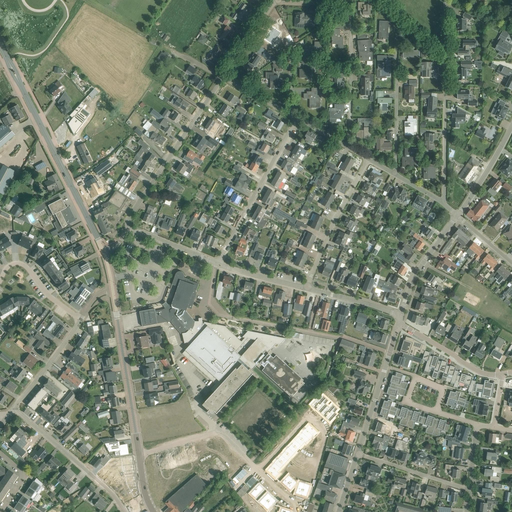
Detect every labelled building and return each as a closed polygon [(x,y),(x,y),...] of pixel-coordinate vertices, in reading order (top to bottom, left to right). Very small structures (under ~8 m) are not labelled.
[(358,11),(363,11),(363,15),(371,15),(371,4),(367,4),(367,5),(364,5),(364,2),(358,2),(358,11)] [(233,13),(231,17),(232,18),(235,20),(237,21),(238,18),(240,19),(240,21),(241,20),(245,23),(245,22),(246,22),(247,22),(247,21),(247,20),(247,19),(250,16),(248,15),(250,12),(246,10),(248,6),(244,4),(242,3),(239,7),(242,9),(238,15),(235,13),(234,14),(233,13)] [(300,24),(311,25),(311,15),(304,15),(304,14),(296,13),(295,24),(296,24),(296,23),(300,23),(300,24)] [(462,19),(458,19),(457,31),(460,31),(460,32),(463,32),(463,31),(466,31),(466,20),(467,19),(470,21),(472,18),(465,13),(463,16),(464,17),(462,19)] [(220,22),(225,25),(229,20),(224,17),(220,22)] [(379,40),(383,40),(384,39),(388,39),(388,35),(388,33),(389,26),(390,26),(390,22),(380,21),(379,40)] [(332,44),(339,44),(339,48),(343,48),(343,37),(338,37),(338,35),(340,35),(340,30),(339,30),(339,24),(336,24),(336,30),(332,30),(332,44)] [(232,29),(228,26),(227,26),(224,31),(225,31),(220,39),(225,42),(226,41),(229,43),(231,39),(230,38),(234,32),(231,30),(231,29),(232,29)] [(282,32),(273,26),(264,39),(273,45),(274,44),(275,45),(278,41),(276,40),(282,32)] [(498,54),(503,56),(505,52),(509,54),(511,50),(510,49),(511,48),(511,46),(511,45),(505,42),(508,37),(501,34),(499,37),(501,39),(497,46),(497,45),(496,46),(497,47),(495,49),(499,51),(498,54)] [(198,41),(204,46),(208,39),(202,35),(198,41)] [(407,58),(415,57),(420,57),(420,58),(420,51),(414,51),(414,47),(414,43),(414,44),(411,44),(411,38),(411,39),(403,39),(403,38),(403,44),(407,44),(407,47),(406,47),(406,51),(403,51),(403,54),(403,55),(403,58),(403,56),(407,56),(407,58)] [(372,51),(371,40),(358,41),(358,42),(359,48),(361,49),(361,51),(360,51),(360,61),(367,61),(367,65),(372,65),(372,61),(373,51),(372,51)] [(463,47),(463,49),(458,49),(458,56),(469,56),(469,49),(469,47),(476,47),(476,41),(463,41),(463,47)] [(322,42),(320,42),(317,42),(317,47),(315,47),(315,46),(302,46),(302,56),(306,56),(306,55),(322,55),(322,45),(322,42)] [(224,50),(220,47),(218,46),(213,54),(212,53),(208,59),(216,65),(220,59),(219,57),(221,54),(224,50)] [(262,56),(268,60),(271,55),(265,51),(262,56)] [(161,56),(159,59),(164,63),(169,55),(167,53),(166,55),(166,56),(164,58),(161,56)] [(247,66),(252,70),(255,66),(256,67),(262,58),(254,53),(249,62),(247,66)] [(378,59),(378,70),(382,70),(382,77),(390,77),(390,70),(391,70),(391,66),(390,66),(390,64),(391,64),(391,60),(390,60),(390,56),(383,56),(378,56),(378,59)] [(302,60),(302,64),(303,64),(303,69),(300,69),(300,78),(307,78),(307,80),(312,80),(312,64),(307,64),(307,60),(302,60)] [(461,62),(461,67),(462,68),(462,69),(466,69),(466,70),(472,70),(472,69),(481,69),(481,62),(461,62)] [(421,75),(421,77),(423,77),(426,77),(431,77),(431,75),(433,75),(438,75),(438,68),(433,67),(432,67),(432,65),(432,63),(429,63),(429,64),(421,64),(421,63),(421,72),(421,75)] [(187,70),(193,75),(197,70),(190,66),(187,70)] [(506,87),(511,90),(511,87),(511,70),(504,67),(501,72),(511,77),(506,87)] [(457,81),(466,81),(466,70),(466,69),(462,69),(457,69),(457,73),(457,76),(457,81)] [(274,73),(266,73),(266,79),(270,79),(270,82),(273,82),(273,88),(284,88),(284,78),(280,78),(280,79),(278,79),(278,76),(274,76),(274,73)] [(361,78),(361,89),(362,89),(362,91),(361,91),(361,95),(369,95),(369,82),(374,82),(374,75),(366,75),(366,78),(361,78)] [(204,82),(200,79),(195,76),(191,83),(195,85),(195,86),(200,89),(204,82)] [(335,78),(335,89),(344,89),(344,81),(342,81),(342,78),(337,78),(335,78)] [(417,83),(414,83),(409,83),(409,87),(405,87),(405,99),(408,99),(408,103),(415,103),(415,99),(414,99),(414,87),(417,87),(417,83)] [(56,86),(50,91),(54,97),(60,91),(59,90),(63,87),(60,84),(57,87),(56,86)] [(172,91),(178,94),(181,90),(176,86),(172,91)] [(186,90),(184,93),(188,95),(187,96),(193,100),(197,93),(188,87),(186,90)] [(317,88),(312,88),(312,94),(304,94),(304,99),(310,99),(310,108),(321,108),(321,96),(318,96),(317,88)] [(94,89),(88,95),(92,98),(97,92),(94,89)] [(457,99),(469,99),(469,101),(468,101),(468,106),(477,106),(477,101),(472,101),(472,96),(469,96),(469,91),(457,91),(457,99)] [(58,107),(64,115),(71,110),(67,104),(71,101),(65,92),(58,102),(60,105),(58,107)] [(384,99),(384,92),(376,92),(376,99),(378,99),(378,103),(380,103),(380,111),(388,111),(388,103),(392,103),(392,99),(384,99)] [(235,101),(238,103),(240,100),(237,98),(238,98),(232,94),(228,101),(233,104),(235,101)] [(175,96),(171,102),(174,105),(178,108),(179,107),(185,111),(189,105),(183,101),(179,98),(178,99),(175,96)] [(436,107),(437,98),(430,98),(429,108),(428,108),(428,114),(427,117),(436,118),(437,109),(435,108),(435,106),(436,107)] [(496,103),(493,108),(494,109),(498,110),(495,115),(498,117),(497,119),(500,121),(501,118),(503,119),(508,109),(504,107),(506,103),(500,100),(499,103),(498,104),(496,103)] [(72,119),(67,125),(73,136),(75,134),(86,119),(79,113),(84,106),(80,104),(69,116),(72,119)] [(219,113),(225,117),(229,111),(231,113),(233,110),(225,104),(219,113)] [(330,112),(330,123),(336,123),(335,123),(336,119),(342,119),(342,112),(344,112),(344,105),(337,104),(337,108),(331,108),(331,112),(330,112)] [(17,105),(9,110),(11,113),(12,112),(16,121),(24,117),(17,105)] [(236,109),(244,115),(246,112),(238,106),(236,109)] [(452,114),(452,128),(459,128),(460,121),(466,122),(466,115),(468,115),(470,115),(471,116),(471,115),(458,108),(457,114),(452,114)] [(167,109),(162,116),(165,118),(166,119),(171,112),(167,109)] [(182,116),(178,113),(173,110),(172,113),(175,115),(172,120),(177,123),(182,116)] [(266,113),(264,116),(270,120),(271,119),(275,121),(278,123),(277,124),(274,122),(272,126),(275,128),(275,127),(280,130),(283,123),(279,121),(278,120),(279,117),(273,114),(272,117),(267,114),(268,113),(267,112),(266,113)] [(2,119),(5,126),(13,122),(9,115),(2,119)] [(164,131),(170,134),(171,132),(172,132),(172,131),(172,130),(174,128),(169,125),(170,122),(166,119),(165,118),(161,124),(166,127),(164,131)] [(212,119),(206,128),(210,131),(213,126),(217,128),(216,129),(218,130),(220,127),(218,125),(215,123),(216,122),(212,119)] [(365,131),(357,131),(357,139),(362,139),(362,138),(365,138),(365,140),(370,140),(370,135),(370,128),(371,128),(371,122),(371,119),(365,119),(365,122),(365,123),(365,131)] [(405,122),(405,128),(406,128),(406,133),(405,133),(405,134),(406,134),(406,135),(411,135),(414,135),(414,132),(417,132),(417,126),(417,119),(413,119),(412,119),(408,119),(407,119),(408,119),(408,122),(407,122),(405,122)] [(145,125),(143,128),(148,131),(153,125),(151,124),(148,121),(145,125)] [(257,126),(264,130),(267,126),(260,122),(257,126)] [(0,147),(11,139),(14,135),(7,127),(6,128),(4,126),(2,123),(0,124),(0,126),(0,127),(0,147)] [(148,131),(153,135),(154,133),(155,133),(158,129),(153,125),(148,131)] [(230,137),(235,130),(231,128),(226,135),(230,137)] [(478,129),(475,135),(483,139),(486,133),(478,129)] [(263,135),(261,139),(265,141),(266,139),(272,143),(275,137),(269,134),(270,133),(266,130),(263,135)] [(318,140),(322,142),(324,138),(320,136),(319,137),(309,131),(305,137),(307,137),(304,142),(311,145),(316,138),(318,139),(318,140)] [(156,141),(162,145),(166,139),(160,135),(160,136),(155,133),(154,133),(150,139),(156,142),(156,141)] [(425,146),(427,146),(427,149),(431,149),(431,150),(434,150),(434,145),(433,145),(433,139),(436,139),(436,134),(426,134),(425,146)] [(203,137),(200,136),(196,142),(195,142),(193,145),(194,145),(193,146),(200,151),(205,144),(208,146),(210,143),(217,147),(219,143),(211,138),(208,141),(203,137)] [(376,143),(377,143),(377,151),(379,151),(380,151),(383,151),(383,149),(384,149),(384,150),(392,150),(392,143),(383,143),(383,142),(382,142),(382,137),(375,137),(376,143)] [(260,145),(256,152),(264,156),(265,153),(266,153),(270,147),(265,144),(264,144),(262,143),(261,145),(260,145)] [(82,145),(77,147),(85,163),(87,162),(87,161),(89,160),(89,161),(92,160),(89,155),(90,155),(90,154),(88,151),(87,151),(85,146),(83,147),(82,145)] [(291,158),(295,161),(296,162),(301,154),(305,156),(307,152),(297,146),(293,153),(293,154),(291,158)] [(142,147),(137,156),(140,158),(144,152),(148,155),(146,159),(145,158),(143,160),(149,164),(150,162),(151,162),(155,156),(150,153),(151,152),(142,147)] [(403,166),(403,167),(410,167),(410,166),(419,166),(420,149),(405,149),(405,154),(405,158),(403,158),(403,166)] [(190,151),(187,156),(190,158),(188,161),(192,164),(194,161),(194,160),(193,160),(195,158),(202,162),(205,157),(201,154),(199,157),(196,155),(197,155),(190,151)] [(255,159),(253,162),(259,166),(263,159),(257,155),(257,156),(253,154),(251,157),(255,159)] [(137,156),(134,159),(140,162),(138,166),(135,164),(133,166),(139,170),(139,169),(144,172),(148,166),(149,164),(143,160),(140,158),(137,156)] [(38,160),(32,157),(25,169),(31,172),(38,160)] [(353,164),(354,161),(355,162),(355,161),(348,158),(344,164),(351,167),(353,164)] [(459,177),(469,184),(480,169),(478,167),(480,163),(472,158),(459,177)] [(109,159),(99,167),(104,172),(113,165),(109,159)] [(511,161),(509,159),(500,170),(505,174),(507,172),(509,174),(511,171),(511,161)] [(282,163),(280,166),(282,167),(281,167),(286,170),(289,172),(290,172),(295,175),(298,170),(301,166),(296,163),(294,161),(292,165),(287,161),(285,161),(283,164),(282,163)] [(35,165),(37,171),(46,167),(44,162),(35,165)] [(253,162),(251,166),(247,164),(245,167),(249,169),(249,170),(255,173),(259,166),(253,162)] [(348,173),(349,171),(351,167),(344,164),(341,162),(338,168),(341,170),(348,174),(348,173)] [(430,164),(425,164),(425,167),(424,167),(424,179),(435,179),(436,167),(435,167),(435,163),(430,163),(430,164)] [(194,168),(194,167),(189,164),(187,168),(182,164),(177,170),(183,174),(185,171),(190,174),(194,168)] [(3,165),(0,170),(0,193),(3,195),(15,172),(3,165)] [(235,165),(233,169),(238,172),(242,174),(239,179),(249,184),(252,179),(249,178),(250,177),(249,177),(245,175),(246,172),(240,168),(235,165)] [(324,168),(336,175),(338,171),(331,168),(326,165),(324,168)] [(140,175),(132,169),(129,173),(130,173),(138,179),(140,175)] [(372,173),(368,179),(371,181),(371,184),(372,184),(375,186),(376,183),(379,178),(381,180),(382,179),(383,177),(380,175),(381,174),(373,169),(372,173)] [(279,172),(275,178),(282,182),(284,178),(287,180),(288,178),(279,172)] [(138,179),(130,173),(122,185),(132,191),(137,183),(136,182),(138,179)] [(45,184),(48,191),(54,189),(55,192),(62,188),(55,174),(47,178),(49,182),(45,184)] [(338,175),(335,181),(342,185),(344,181),(343,181),(345,179),(338,175)] [(94,177),(86,181),(90,188),(94,195),(102,191),(94,177)] [(275,178),(272,185),(278,188),(283,190),(286,184),(282,182),(275,178)] [(495,178),(489,186),(491,188),(488,191),(494,196),(497,192),(496,191),(502,184),(495,178)] [(167,188),(171,191),(172,189),(179,193),(183,187),(176,183),(177,182),(171,179),(167,185),(168,186),(167,188)] [(224,184),(231,188),(233,183),(227,179),(224,184)] [(239,179),(235,187),(244,193),(249,184),(239,179)] [(335,181),(332,187),(338,191),(339,191),(338,191),(339,188),(340,188),(342,185),(335,181)] [(511,187),(506,182),(503,187),(509,192),(511,187)] [(362,190),(372,196),(377,187),(375,186),(372,184),(371,187),(365,184),(364,184),(362,187),(363,188),(362,190)] [(234,190),(229,187),(226,186),(225,189),(228,190),(226,193),(233,198),(232,201),(238,204),(241,198),(236,194),(235,195),(232,193),(234,190)] [(405,195),(405,193),(407,191),(400,188),(399,190),(394,187),(389,198),(395,201),(397,199),(402,202),(403,201),(404,201),(404,202),(408,204),(410,200),(406,198),(405,199),(404,198),(406,195),(405,195)] [(114,228),(131,203),(132,200),(116,189),(108,202),(101,205),(102,208),(94,212),(96,216),(104,235),(112,231),(115,230),(114,228)] [(266,195),(272,199),(276,193),(269,189),(269,190),(268,192),(266,195)] [(296,196),(287,191),(284,195),(290,197),(294,200),(296,196)] [(326,191),(322,197),(323,198),(325,199),(332,202),(334,199),(335,196),(331,194),(329,193),(328,193),(326,191)] [(307,200),(311,202),(316,194),(312,192),(309,197),(307,200)] [(275,200),(272,199),(266,195),(264,199),(263,201),(262,201),(269,205),(271,206),(275,200)] [(373,200),(368,197),(366,196),(364,198),(359,195),(356,202),(363,206),(366,202),(370,204),(371,202),(372,202),(373,200)] [(422,198),(418,196),(414,203),(421,207),(419,210),(423,212),(422,212),(427,215),(430,209),(426,206),(426,207),(425,206),(427,201),(424,199),(422,198)] [(322,197),(319,203),(322,205),(324,206),(329,209),(329,208),(330,206),(332,202),(325,199),(323,198),(322,197)] [(470,210),(466,215),(476,222),(479,218),(481,215),(483,214),(488,206),(490,203),(486,200),(484,198),(482,201),(481,201),(473,212),(470,210)] [(61,199),(44,207),(45,209),(49,217),(54,214),(57,221),(54,223),(57,229),(58,232),(62,228),(67,225),(68,224),(75,221),(67,207),(66,208),(61,199)] [(224,204),(223,207),(227,209),(225,213),(231,216),(235,209),(229,205),(230,204),(226,201),(224,204)] [(31,210),(33,213),(36,211),(37,213),(45,209),(44,207),(42,203),(34,208),(31,210)] [(148,209),(150,210),(148,215),(146,214),(143,221),(149,223),(150,222),(153,224),(156,218),(152,216),(153,211),(154,212),(155,208),(149,206),(148,209)] [(256,212),(263,216),(264,213),(270,217),(272,213),(259,206),(256,212)] [(365,210),(362,209),(360,207),(358,210),(353,207),(349,213),(357,217),(360,213),(362,215),(365,210)] [(262,217),(263,216),(256,212),(253,218),(259,222),(257,226),(263,229),(267,222),(264,220),(265,219),(262,217)] [(290,220),(292,217),(282,212),(280,215),(290,220)] [(206,221),(205,222),(210,225),(213,219),(204,213),(201,218),(206,221)] [(225,213),(223,216),(219,214),(217,217),(221,219),(221,220),(227,223),(231,216),(225,213)] [(495,219),(496,220),(491,225),(497,230),(507,219),(500,213),(495,219)] [(24,215),(19,218),(30,224),(26,216),(24,214),(23,214),(24,215)] [(178,227),(179,227),(176,233),(183,236),(186,230),(181,228),(186,215),(182,214),(178,227)] [(404,214),(400,221),(404,224),(409,217),(404,214)] [(317,215),(314,221),(321,224),(323,221),(322,221),(323,218),(324,218),(317,215)] [(160,218),(157,225),(162,227),(162,228),(169,231),(171,226),(174,227),(177,221),(166,216),(164,220),(160,218)] [(346,228),(353,232),(359,221),(353,218),(352,221),(347,218),(343,224),(347,226),(346,228)] [(219,225),(216,223),(217,221),(214,219),(210,226),(217,229),(215,232),(221,235),(224,228),(219,225)] [(314,221),(312,228),(318,231),(319,231),(318,230),(319,228),(320,228),(321,224),(314,221)] [(423,224),(425,226),(422,230),(423,231),(421,235),(423,237),(425,235),(430,238),(434,232),(428,228),(430,225),(425,222),(423,224)] [(65,231),(58,234),(61,239),(64,237),(67,235),(68,238),(70,242),(71,242),(72,243),(76,241),(75,239),(78,237),(78,236),(78,235),(78,234),(77,233),(76,233),(75,230),(70,233),(69,232),(66,234),(65,231),(70,228),(65,231)] [(247,228),(244,235),(249,237),(247,240),(253,242),(257,244),(259,238),(256,237),(255,239),(253,238),(254,236),(256,233),(252,231),(253,231),(247,228)] [(192,234),(191,239),(198,242),(200,235),(201,232),(197,231),(194,230),(193,232),(192,234)] [(458,236),(461,239),(465,234),(459,230),(453,237),(456,240),(458,236)] [(203,237),(208,239),(206,244),(210,246),(215,248),(219,240),(213,237),(208,235),(208,233),(206,232),(205,231),(203,237)] [(340,232),(338,238),(347,241),(348,238),(351,239),(354,233),(348,231),(347,234),(340,232)] [(305,232),(304,235),(307,237),(306,240),(313,243),(315,239),(314,239),(316,237),(316,236),(309,233),(305,232)] [(415,247),(420,251),(425,245),(422,242),(424,239),(416,233),(415,234),(413,236),(417,239),(415,242),(413,240),(410,245),(415,248),(415,247)] [(22,234),(17,245),(23,248),(28,237),(22,234)] [(461,239),(464,241),(459,247),(461,249),(463,246),(464,247),(470,239),(465,234),(461,239)] [(6,235),(0,238),(6,248),(12,245),(6,235)] [(28,237),(23,248),(28,250),(30,247),(32,242),(35,243),(38,238),(37,238),(35,237),(33,239),(28,237)] [(242,238),(236,253),(244,256),(244,255),(245,253),(245,252),(246,250),(248,245),(248,243),(249,241),(247,240),(242,238)] [(338,238),(335,244),(342,246),(340,250),(346,252),(348,246),(345,245),(347,241),(338,238)] [(451,244),(453,240),(450,239),(441,253),(444,255),(452,244),(451,244)] [(301,241),(299,245),(303,246),(311,249),(310,249),(311,246),(312,247),(313,243),(306,240),(304,243),(301,242),(301,241)] [(472,250),(475,252),(479,247),(474,242),(469,248),(470,248),(467,251),(469,253),(472,250)] [(417,256),(412,252),(413,250),(404,243),(401,247),(403,248),(402,250),(409,255),(406,258),(412,262),(417,256)] [(75,244),(63,251),(66,255),(74,251),(77,257),(78,257),(79,259),(83,256),(82,254),(85,252),(85,251),(86,251),(86,250),(85,249),(84,249),(82,246),(77,248),(77,247),(74,249),(72,246),(75,245),(75,244)] [(35,258),(36,258),(36,257),(39,258),(42,252),(44,253),(46,256),(52,251),(50,248),(47,251),(37,246),(34,250),(33,250),(32,253),(33,253),(32,256),(32,257),(33,257),(34,258),(35,258)] [(475,252),(477,255),(475,258),(477,259),(479,256),(480,257),(484,251),(479,247),(475,252)] [(255,260),(261,262),(263,255),(261,254),(262,250),(259,249),(258,253),(257,252),(255,260)] [(268,250),(266,256),(269,257),(269,258),(270,258),(268,265),(275,267),(277,261),(273,259),(275,251),(272,250),(271,251),(268,250)] [(455,255),(459,259),(464,253),(459,250),(455,255)] [(301,252),(298,258),(305,261),(307,257),(306,257),(308,255),(301,252)] [(397,256),(403,261),(406,258),(400,253),(397,256)] [(486,262),(488,264),(493,259),(488,254),(483,260),(481,263),(483,265),(486,262)] [(442,259),(438,265),(441,268),(442,267),(447,271),(449,268),(451,269),(455,271),(456,269),(458,266),(446,257),(444,260),(442,259)] [(298,258),(295,264),(303,268),(303,267),(302,267),(303,265),(304,265),(305,261),(298,258)] [(44,269),(45,269),(52,263),(49,259),(41,265),(44,269)] [(325,268),(322,274),(329,277),(332,271),(334,266),(335,263),(327,259),(325,263),(326,263),(325,264),(324,268),(325,268)] [(488,264),(491,267),(489,269),(491,271),(493,268),(493,269),(498,263),(493,259),(488,264)] [(398,261),(394,267),(399,271),(398,273),(403,276),(404,275),(405,276),(406,274),(405,273),(408,269),(403,266),(404,264),(398,261)] [(45,269),(48,273),(55,267),(52,263),(45,269)] [(71,268),(70,268),(73,275),(75,274),(82,270),(83,273),(91,269),(87,263),(80,267),(78,264),(72,267),(72,268),(71,268)] [(359,277),(362,279),(367,267),(362,265),(361,268),(362,270),(359,277)] [(501,266),(497,271),(499,274),(497,276),(495,278),(497,280),(495,282),(496,282),(506,270),(504,268),(505,267),(502,265),(502,266),(501,266)] [(48,273),(51,277),(58,271),(55,267),(48,273)] [(347,277),(350,270),(344,268),(341,274),(339,273),(336,280),(343,283),(345,276),(347,277)] [(496,282),(499,284),(504,278),(506,279),(511,274),(506,270),(496,282)] [(51,277),(54,281),(61,275),(58,271),(51,277)] [(166,308),(165,308),(164,309),(161,310),(156,311),(158,324),(160,323),(170,321),(181,334),(183,334),(185,343),(184,343),(186,343),(187,343),(188,342),(189,342),(190,342),(191,345),(190,347),(184,353),(217,384),(212,389),(215,392),(216,393),(205,405),(210,409),(209,411),(207,412),(209,414),(211,412),(212,414),(212,413),(214,411),(215,412),(215,411),(216,410),(251,372),(252,370),(253,370),(255,367),(257,365),(271,350),(276,344),(281,345),(286,339),(248,331),(243,337),(242,337),(245,338),(242,342),(226,328),(227,327),(208,323),(205,322),(204,324),(202,323),(202,322),(202,321),(202,318),(199,318),(199,320),(199,321),(197,321),(195,321),(187,311),(188,308),(192,309),(193,307),(198,293),(195,292),(196,290),(197,290),(199,284),(196,283),(195,282),(189,280),(190,279),(185,278),(184,277),(184,276),(184,275),(184,274),(183,273),(182,272),(181,272),(180,271),(178,272),(177,273),(176,274),(175,276),(174,279),(173,282),(172,285),(177,286),(172,300),(170,303),(169,305),(169,306),(167,304),(165,306),(166,308)] [(363,290),(370,293),(372,287),(376,288),(380,276),(376,274),(374,279),(368,277),(363,290)] [(388,281),(386,287),(392,289),(393,284),(398,286),(402,280),(397,277),(396,276),(392,274),(390,278),(388,281)] [(427,280),(433,284),(435,280),(441,284),(443,281),(438,277),(437,278),(431,274),(427,280)] [(54,281),(57,285),(64,279),(61,275),(54,281)] [(347,284),(355,287),(357,282),(359,279),(353,277),(350,276),(349,279),(347,284)] [(217,290),(216,297),(220,302),(224,286),(226,287),(227,283),(231,284),(232,279),(225,277),(223,282),(219,281),(217,290)] [(56,285),(59,290),(61,288),(67,284),(64,279),(57,285),(56,285)] [(379,280),(376,288),(382,290),(387,292),(385,297),(389,298),(388,300),(395,302),(397,296),(390,294),(392,289),(386,287),(383,286),(384,283),(380,282),(380,281),(379,280)] [(242,290),(244,291),(245,288),(252,290),(253,284),(246,282),(245,286),(243,285),(242,290)] [(75,287),(73,291),(85,300),(88,296),(90,293),(87,291),(89,288),(83,283),(81,286),(84,289),(82,292),(75,287)] [(429,288),(428,288),(423,286),(421,294),(427,296),(428,293),(433,294),(434,290),(429,289),(429,288)] [(259,295),(270,298),(271,295),(273,289),(265,287),(264,290),(260,289),(259,295)] [(71,290),(68,293),(76,300),(74,302),(72,301),(70,304),(75,308),(77,305),(80,307),(85,300),(73,291),(71,290)] [(276,296),(274,304),(278,305),(280,299),(284,300),(286,293),(280,291),(279,296),(276,296)] [(242,294),(235,292),(233,301),(240,302),(242,294)] [(296,303),(297,303),(296,307),(300,307),(300,304),(303,305),(305,297),(298,296),(296,303)] [(8,301),(13,309),(18,306),(13,299),(12,297),(8,300),(8,301)] [(13,299),(18,306),(19,305),(21,306),(22,298),(16,297),(13,299)] [(30,300),(27,298),(22,298),(21,306),(24,306),(25,307),(30,300)] [(25,307),(30,310),(35,303),(36,302),(31,298),(30,300),(25,307)] [(4,304),(9,312),(13,309),(8,301),(4,304)] [(304,315),(309,316),(312,303),(307,302),(304,315)] [(330,304),(324,302),(322,309),(318,308),(316,315),(320,316),(320,317),(326,319),(330,304)] [(434,306),(429,304),(425,303),(424,304),(418,302),(416,309),(423,311),(424,307),(433,309),(434,306)] [(30,310),(33,313),(39,305),(35,303),(30,310)] [(0,305),(0,306),(5,314),(9,312),(4,304),(0,305)] [(284,314),(291,315),(292,305),(285,304),(284,314)] [(39,305),(33,313),(37,316),(43,308),(39,305)] [(464,306),(462,309),(474,317),(476,313),(464,306)] [(338,318),(344,319),(345,316),(347,317),(349,309),(343,307),(341,314),(339,314),(338,318)] [(44,308),(43,308),(37,316),(42,319),(48,311),(44,308)] [(155,309),(140,311),(143,327),(158,324),(156,311),(155,309)] [(359,314),(356,322),(358,323),(363,324),(365,325),(368,317),(359,314)] [(378,319),(382,321),(380,328),(387,330),(390,319),(384,317),(379,315),(378,319)] [(412,322),(423,326),(423,325),(427,326),(429,319),(425,317),(425,319),(414,315),(412,322)] [(53,316),(50,320),(56,324),(53,327),(61,333),(65,329),(63,327),(65,324),(53,316)] [(337,319),(332,317),(329,331),(334,332),(334,331),(337,319)] [(97,325),(98,331),(109,329),(109,325),(103,325),(103,324),(104,324),(103,322),(101,320),(99,321),(98,322),(98,325),(97,325)] [(324,320),(321,330),(328,332),(331,322),(324,320)] [(436,331),(443,335),(445,330),(448,332),(452,326),(446,323),(445,324),(441,322),(440,325),(439,325),(436,331)] [(454,324),(449,333),(452,335),(453,333),(456,329),(457,326),(454,324)] [(3,325),(0,327),(5,333),(8,330),(3,325)] [(38,332),(31,327),(29,331),(35,335),(34,336),(34,337),(37,340),(38,339),(40,340),(35,347),(40,351),(43,347),(43,346),(45,344),(47,346),(50,343),(41,335),(37,333),(38,332)] [(46,329),(44,332),(53,339),(55,336),(58,338),(61,333),(53,327),(50,332),(46,329)] [(163,328),(149,330),(150,336),(152,335),(154,344),(160,343),(159,334),(160,334),(164,333),(163,328)] [(468,328),(463,336),(467,338),(472,330),(468,328)] [(98,331),(102,330),(104,340),(102,340),(103,348),(109,347),(108,339),(111,339),(109,329),(98,331)] [(450,339),(457,343),(463,332),(460,330),(459,331),(456,329),(453,333),(452,335),(450,339)] [(85,332),(77,346),(79,347),(81,348),(79,350),(80,351),(81,351),(82,352),(83,353),(86,349),(83,348),(87,342),(89,339),(87,338),(89,335),(88,334),(85,332)] [(387,336),(380,333),(375,332),(373,339),(378,341),(377,341),(384,343),(387,336)] [(137,338),(139,348),(149,346),(147,336),(137,338)] [(404,340),(400,352),(402,353),(403,353),(409,355),(411,348),(420,351),(422,344),(412,338),(406,336),(405,340),(404,340)] [(494,345),(496,346),(494,350),(494,349),(491,355),(500,360),(503,354),(498,352),(500,349),(505,341),(498,337),(494,345)] [(463,347),(469,351),(473,345),(476,340),(472,338),(469,343),(466,341),(463,347)] [(339,348),(352,353),(355,344),(342,339),(341,343),(339,348)] [(18,340),(16,343),(20,346),(23,349),(28,353),(31,349),(26,345),(19,340),(18,340)] [(475,346),(478,348),(475,354),(482,358),(485,352),(482,351),(485,346),(477,341),(475,346)] [(363,351),(361,356),(374,361),(376,354),(365,351),(366,347),(360,345),(359,349),(363,351)] [(88,352),(90,359),(97,358),(95,350),(88,352)] [(304,380),(271,350),(257,365),(290,396),(291,394),(293,396),(305,383),(303,381),(304,380)] [(422,359),(422,360),(427,361),(423,374),(428,375),(430,367),(434,356),(433,356),(433,357),(430,356),(431,353),(425,351),(422,359)] [(72,353),(68,358),(75,362),(80,366),(81,364),(84,359),(79,356),(78,357),(72,353)] [(313,353),(305,354),(306,361),(314,360),(313,353)] [(400,357),(398,364),(408,368),(410,360),(417,363),(419,358),(409,355),(403,353),(402,357),(400,357)] [(4,354),(1,358),(8,364),(11,360),(4,354)] [(37,360),(33,357),(30,355),(24,363),(31,368),(37,360)] [(361,356),(359,363),(372,367),(374,361),(361,356)] [(434,356),(430,367),(435,368),(432,377),(437,379),(439,371),(442,361),(442,362),(438,361),(439,358),(434,356)] [(103,358),(99,359),(100,362),(102,362),(103,367),(106,367),(109,366),(109,367),(109,366),(111,366),(112,366),(111,358),(108,358),(108,357),(103,358)] [(161,360),(165,368),(169,366),(166,358),(161,360)] [(442,361),(439,371),(444,373),(441,380),(446,381),(447,377),(448,374),(451,366),(450,366),(450,367),(447,366),(448,363),(442,361)] [(64,380),(71,386),(72,386),(76,389),(78,386),(81,382),(83,380),(78,376),(79,376),(73,371),(76,368),(69,362),(65,367),(67,368),(63,373),(60,377),(64,380)] [(150,368),(144,370),(145,377),(152,376),(152,373),(154,373),(154,369),(156,368),(155,363),(147,364),(147,365),(149,364),(150,368)] [(448,374),(447,377),(452,379),(451,383),(454,384),(454,387),(457,375),(458,376),(459,372),(455,371),(456,367),(451,366),(448,374)] [(14,377),(13,378),(16,379),(20,382),(23,378),(23,377),(26,372),(19,367),(12,376),(14,377)] [(98,372),(99,376),(102,375),(102,378),(103,377),(104,383),(108,382),(108,383),(112,382),(115,381),(113,372),(109,373),(109,370),(98,372)] [(352,376),(360,379),(356,393),(360,394),(360,393),(366,395),(367,391),(369,392),(371,386),(367,384),(368,383),(362,382),(363,379),(365,380),(366,375),(354,371),(352,376)] [(389,384),(389,385),(406,390),(408,383),(403,382),(401,382),(403,374),(396,372),(397,373),(395,376),(394,376),(393,378),(392,377),(390,382),(391,383),(391,385),(389,384)] [(457,375),(454,387),(458,388),(459,382),(465,384),(467,375),(462,373),(461,377),(458,376),(457,375)] [(467,375),(465,384),(470,386),(468,391),(469,392),(472,393),(473,391),(474,387),(475,384),(476,381),(472,380),(473,377),(467,375)] [(10,382),(5,378),(0,376),(0,382),(2,383),(3,382),(7,385),(6,387),(12,392),(16,387),(10,381),(10,382)] [(40,390),(27,405),(33,410),(34,411),(35,410),(38,407),(38,406),(40,405),(38,403),(45,395),(45,394),(48,390),(55,395),(54,396),(56,398),(62,391),(48,379),(43,385),(45,387),(41,392),(40,390)] [(153,390),(153,386),(159,385),(158,380),(152,381),(152,383),(145,384),(146,391),(153,390)] [(475,384),(474,387),(493,391),(494,384),(489,383),(489,381),(485,380),(484,385),(477,384),(475,384)] [(169,382),(170,389),(179,388),(178,381),(169,382)] [(106,391),(103,391),(104,395),(117,393),(116,386),(113,386),(113,384),(105,385),(106,391)] [(406,390),(389,385),(390,385),(390,387),(389,387),(387,392),(388,392),(388,394),(389,395),(388,398),(387,398),(395,401),(395,399),(397,394),(399,394),(399,395),(400,395),(404,396),(406,390)] [(328,389),(334,395),(339,389),(331,386),(328,389)] [(474,387),(473,391),(483,393),(482,397),(486,398),(487,396),(492,397),(493,391),(474,387)] [(60,404),(65,408),(76,396),(71,391),(60,404)] [(455,393),(450,391),(448,398),(447,397),(447,398),(468,404),(469,402),(466,401),(466,400),(459,397),(460,393),(456,391),(455,393)] [(159,399),(158,393),(146,395),(148,406),(155,405),(154,399),(159,399)] [(318,397),(311,405),(316,409),(326,398),(323,395),(320,399),(318,397)] [(111,398),(112,399),(108,399),(108,403),(112,402),(113,407),(119,406),(118,397),(111,398)] [(326,398),(316,409),(320,413),(327,406),(326,404),(329,400),(326,398)] [(356,406),(357,401),(349,398),(348,402),(350,403),(349,408),(354,410),(353,413),(361,415),(363,409),(359,407),(356,406)] [(467,408),(468,404),(447,398),(448,398),(446,404),(451,406),(451,408),(455,409),(457,404),(467,408)] [(487,402),(474,399),(473,405),(476,406),(480,407),(478,414),(478,415),(487,416),(488,405),(486,405),(487,402)] [(381,407),(396,412),(397,408),(391,406),(393,401),(388,400),(388,402),(384,401),(382,407),(381,407)] [(327,406),(320,413),(325,417),(335,406),(332,404),(329,407),(327,406)] [(335,406),(325,417),(330,422),(337,414),(335,412),(338,409),(335,406)] [(86,407),(80,414),(83,416),(89,410),(86,407)] [(396,412),(381,407),(382,408),(380,414),(380,415),(383,416),(383,417),(387,419),(388,416),(389,414),(395,416),(395,415),(396,412)] [(39,414),(44,418),(49,413),(43,408),(42,409),(39,413),(39,414)] [(60,425),(57,429),(63,434),(67,429),(68,430),(72,425),(69,422),(71,420),(67,417),(72,411),(68,408),(67,410),(63,414),(62,416),(58,421),(61,424),(60,425)] [(395,415),(396,416),(403,418),(402,420),(401,419),(400,424),(406,426),(411,410),(411,411),(408,410),(409,409),(404,408),(404,409),(402,408),(401,409),(401,410),(398,409),(398,408),(397,408),(396,412),(395,415)] [(412,410),(411,410),(406,426),(413,429),(414,424),(414,423),(414,421),(420,423),(421,424),(424,416),(423,417),(420,416),(420,415),(420,414),(418,414),(419,412),(414,411),(414,412),(411,411),(412,410)] [(112,412),(113,419),(110,420),(110,424),(114,424),(121,423),(119,411),(112,412)] [(44,418),(50,423),(54,418),(57,420),(60,417),(54,412),(52,416),(49,413),(44,418)] [(344,421),(343,425),(348,427),(349,427),(350,424),(358,426),(360,420),(352,418),(353,415),(349,414),(347,419),(346,422),(344,421)] [(179,415),(163,416),(164,429),(179,428),(179,415)] [(424,416),(421,424),(422,424),(428,426),(428,428),(427,428),(425,433),(432,435),(437,419),(437,418),(437,419),(434,419),(435,417),(430,416),(429,417),(428,416),(427,418),(424,417),(424,416)] [(437,419),(432,435),(439,437),(440,432),(440,430),(446,432),(447,432),(450,425),(449,425),(449,426),(446,424),(446,423),(444,422),(445,421),(440,419),(440,420),(437,419),(438,418),(437,418),(437,419)] [(85,434),(86,433),(87,434),(90,430),(81,421),(76,426),(79,429),(85,434)] [(387,425),(384,425),(380,423),(377,431),(384,433),(385,429),(389,430),(390,427),(386,426),(387,425)] [(306,428),(305,429),(312,435),(316,431),(309,425),(306,428)] [(343,425),(341,431),(340,431),(339,435),(346,437),(345,439),(353,442),(356,433),(347,430),(348,427),(343,425)] [(470,429),(457,425),(456,429),(461,431),(460,434),(459,437),(458,439),(453,438),(452,441),(460,444),(461,440),(466,442),(467,439),(468,436),(468,434),(469,434),(470,431),(469,431),(470,429)] [(63,439),(66,442),(79,429),(76,426),(63,439)] [(151,437),(165,437),(165,431),(159,431),(159,426),(151,426),(151,437)] [(114,428),(114,432),(115,438),(124,437),(123,430),(119,431),(118,427),(114,428)] [(12,437),(15,440),(14,440),(17,443),(21,439),(25,434),(19,428),(12,437)] [(305,428),(301,432),(302,433),(302,432),(308,438),(312,435),(305,429),(306,428),(305,428)] [(302,433),(298,436),(305,442),(308,438),(302,432),(302,433)] [(503,440),(503,435),(500,434),(500,435),(490,434),(489,442),(495,443),(496,437),(500,438),(500,440),(503,440)] [(383,446),(387,447),(390,437),(384,435),(383,439),(375,437),(373,443),(375,444),(374,447),(380,449),(381,450),(383,446)] [(298,436),(295,440),(302,446),(305,442),(298,436)] [(452,446),(451,450),(457,451),(456,458),(462,459),(463,453),(464,453),(464,449),(457,448),(458,445),(457,445),(457,443),(443,439),(442,446),(449,447),(449,446),(452,446)] [(295,440),(292,444),(298,450),(302,446),(295,440)] [(342,453),(348,455),(351,446),(346,444),(346,443),(340,440),(339,445),(345,447),(342,453)] [(395,455),(397,455),(402,441),(398,440),(395,449),(391,448),(388,456),(389,457),(392,458),(393,458),(394,458),(395,455)] [(78,449),(84,454),(89,449),(83,444),(80,441),(75,446),(78,449)] [(110,442),(104,443),(109,452),(114,451),(115,452),(120,451),(120,455),(128,454),(127,444),(120,446),(119,441),(110,442)] [(397,455),(398,455),(400,456),(399,460),(400,460),(400,461),(403,462),(403,461),(404,461),(407,453),(403,452),(406,442),(402,441),(397,455)] [(288,447),(295,453),(298,450),(292,444),(288,447)] [(12,446),(8,451),(7,452),(16,459),(19,456),(22,452),(13,445),(12,446)] [(288,447),(284,451),(285,451),(291,457),(295,453),(288,447)] [(30,455),(36,460),(38,458),(39,457),(42,459),(46,455),(47,453),(48,453),(42,448),(38,452),(35,450),(30,455)] [(502,450),(501,450),(496,449),(496,453),(494,453),(493,453),(487,452),(487,460),(496,461),(497,455),(499,456),(499,453),(501,453),(502,450)] [(284,451),(281,455),(288,461),(291,457),(285,451),(284,451)] [(325,466),(345,473),(346,470),(347,470),(350,463),(346,462),(347,458),(337,455),(333,454),(330,452),(325,466)] [(413,462),(425,466),(426,463),(428,463),(428,464),(433,466),(436,458),(431,457),(430,459),(427,458),(425,457),(425,455),(424,453),(422,452),(420,453),(419,455),(416,454),(413,462)] [(278,459),(284,465),(288,461),(281,455),(278,459)] [(90,464),(93,466),(96,468),(100,463),(104,466),(110,459),(109,459),(106,456),(105,456),(103,459),(102,457),(100,460),(96,456),(90,463),(90,464)] [(47,463),(55,470),(60,463),(57,460),(57,461),(52,457),(47,463)] [(112,460),(97,474),(109,484),(118,494),(125,503),(139,495),(136,480),(133,457),(112,460)] [(278,458),(274,462),(274,463),(281,469),(284,465),(278,459),(278,458)] [(39,468),(35,472),(37,474),(40,470),(41,469),(42,470),(46,466),(43,463),(39,468)] [(274,463),(271,466),(278,472),(281,469),(274,463)] [(454,465),(449,465),(446,464),(445,469),(450,469),(449,473),(453,474),(453,477),(460,478),(461,470),(454,469),(454,465)] [(4,471),(5,470),(0,465),(0,501),(17,476),(9,470),(7,473),(4,471)] [(376,467),(371,465),(370,468),(368,468),(366,474),(367,474),(371,475),(371,476),(376,478),(376,479),(377,479),(379,473),(380,474),(381,469),(378,468),(376,467)] [(271,466),(267,470),(274,476),(278,472),(271,466)] [(325,466),(322,473),(331,476),(328,484),(330,485),(341,489),(345,476),(345,475),(345,473),(325,466)] [(501,468),(497,467),(492,467),(492,470),(485,469),(485,476),(491,476),(490,480),(499,481),(500,477),(493,476),(493,472),(500,473),(501,468)] [(63,474),(60,478),(63,481),(66,477),(69,480),(74,475),(68,469),(63,474)] [(171,506),(165,511),(164,511),(182,511),(192,500),(208,487),(197,474),(188,482),(166,502),(171,506)] [(374,485),(368,484),(370,480),(375,482),(376,478),(371,476),(371,475),(367,474),(365,480),(361,479),(360,485),(367,488),(366,491),(368,492),(371,493),(374,485)] [(289,475),(282,482),(286,486),(293,479),(289,475)] [(36,478),(34,481),(41,486),(43,484),(36,478)] [(394,485),(404,488),(406,480),(402,479),(401,479),(400,479),(396,478),(394,485)] [(293,479),(286,486),(290,490),(297,483),(293,479)] [(29,487),(29,488),(37,493),(39,489),(41,490),(43,488),(41,486),(34,481),(33,481),(29,487)] [(77,487),(71,481),(66,487),(72,492),(77,487)] [(337,494),(327,491),(329,486),(324,484),(318,482),(317,488),(326,491),(323,499),(327,500),(327,502),(334,505),(335,502),(337,494)] [(414,497),(421,499),(423,493),(419,492),(421,485),(413,482),(411,488),(408,487),(407,493),(410,494),(410,493),(415,494),(414,497)] [(485,498),(491,498),(492,490),(491,490),(492,484),(486,483),(485,489),(483,489),(482,495),(486,495),(485,498)] [(299,484),(296,493),(301,495),(304,486),(299,484)] [(253,491),(252,492),(257,496),(254,498),(257,500),(261,496),(259,493),(263,489),(259,485),(257,487),(253,491)] [(304,486),(301,495),(306,497),(309,487),(304,486)] [(93,493),(90,491),(86,487),(79,496),(83,499),(87,494),(90,496),(93,493)] [(425,494),(429,495),(429,498),(435,500),(438,490),(434,488),(434,489),(432,488),(428,487),(426,491),(425,494)] [(29,488),(25,494),(34,501),(39,494),(37,493),(29,488)] [(439,497),(445,498),(445,495),(452,495),(451,502),(450,502),(450,505),(454,506),(454,503),(457,503),(458,493),(446,491),(440,490),(439,497)] [(261,496),(257,500),(259,502),(261,500),(265,504),(272,497),(268,493),(263,498),(261,496)] [(364,500),(365,494),(362,493),(360,497),(356,495),(354,501),(362,504),(370,506),(371,502),(368,501),(364,500)] [(91,500),(96,503),(95,505),(101,510),(107,504),(100,499),(101,497),(96,494),(91,500)] [(23,495),(18,502),(26,507),(29,503),(30,505),(32,502),(23,495)] [(272,497),(265,504),(269,508),(267,510),(268,511),(269,511),(274,508),(271,506),(276,501),(272,497)] [(494,500),(493,500),(488,499),(487,504),(484,503),(483,503),(481,503),(479,511),(485,511),(487,506),(491,506),(491,503),(493,503),(494,500)] [(18,502),(14,509),(18,511),(22,511),(24,510),(26,511),(28,509),(26,507),(18,502)] [(331,511),(334,505),(327,502),(326,502),(325,507),(322,506),(319,511),(331,511)] [(403,504),(396,502),(399,510),(403,511),(405,504),(403,504)] [(307,511),(312,511),(315,505),(310,503),(307,511)]
